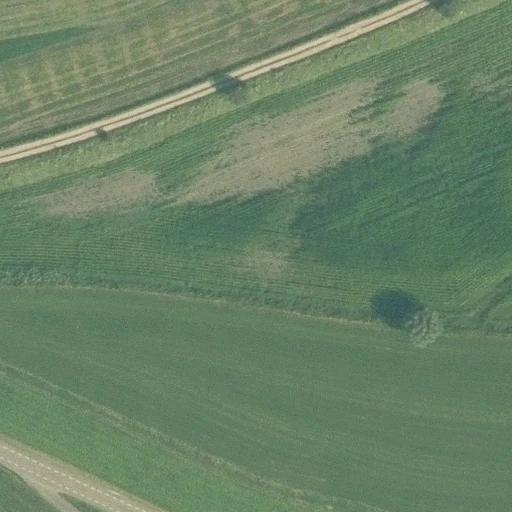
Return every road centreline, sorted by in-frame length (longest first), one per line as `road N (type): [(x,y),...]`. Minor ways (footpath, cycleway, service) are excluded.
road 1 (track): [(0,157),(157,107),(421,0)]
road 2 (tertiary): [(110,511),(0,459)]
